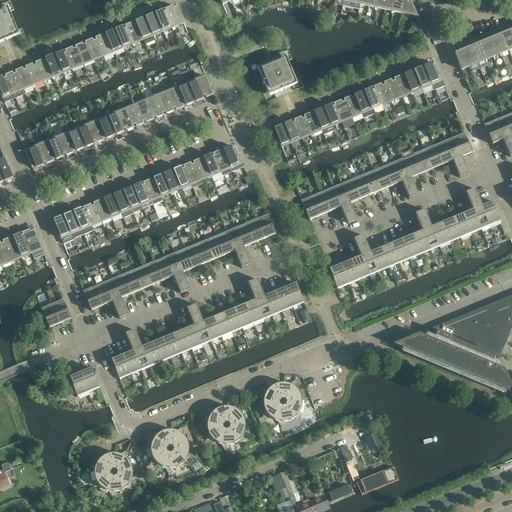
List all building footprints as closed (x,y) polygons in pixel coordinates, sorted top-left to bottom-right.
[(351,8),(352,0),(344,0),(343,6),(351,8)] [(359,10),(360,5),(361,0),(352,0),(351,8),(359,10)] [(377,9),(378,0),(369,0),(368,7),(377,9)] [(385,10),(386,0),(378,0),(377,9),(385,10)] [(393,12),(395,0),(386,0),(385,10),(393,12)] [(401,14),(404,0),(395,0),(393,12),(401,14)] [(416,17),(408,0),(404,0),(401,14),(416,17)] [(184,24),(177,7),(173,9),(172,7),(166,9),(173,28),(184,24)] [(17,31),(9,12),(5,13),(3,9),(2,10),(0,10),(0,43),(5,41),(13,38),(14,37),(15,37),(13,33),(17,31)] [(173,28),(166,9),(156,13),(163,32),(173,28)] [(163,32),(156,13),(146,18),(153,36),(163,32)] [(153,36),(146,18),(136,22),(143,41),(153,36)] [(143,41),(136,22),(126,26),(133,45),(143,41)] [(133,45),(126,26),(116,30),(123,49),(133,45)] [(123,49),(116,30),(106,34),(113,53),(123,49)] [(511,49),(511,38),(509,31),(501,34),(508,51),(511,49)] [(113,53),(106,34),(96,38),(103,57),(113,53)] [(508,51),(501,34),(494,38),(501,54),(508,51)] [(103,57),(96,38),(85,42),(93,61),(103,57)] [(501,54),(494,38),(486,41),(493,58),(501,54)] [(493,58),(486,41),(478,44),(485,61),(493,58)] [(93,61),(85,42),(76,47),(83,65),(93,61)] [(485,61),(478,44),(470,47),(477,64),(485,61)] [(83,65),(76,47),(65,51),(73,70),(83,65)] [(477,64),(470,47),(463,51),(470,67),(477,64)] [(73,70),(65,51),(56,55),(63,74),(73,70)] [(463,51),(458,52),(459,55),(455,56),(461,71),(470,67),(463,51)] [(63,74),(56,55),(46,59),(53,78),(63,74)] [(291,82),(295,81),(295,80),(287,61),(283,62),(281,58),(281,59),(280,59),(271,63),(262,66),(261,67),(263,71),(259,72),(259,73),(267,92),(271,90),(273,95),(274,94),(283,90),(291,87),(292,86),(293,86),(291,82)] [(53,78),(46,59),(35,63),(43,82),(53,78)] [(43,82),(35,63),(25,67),(33,86),(43,82)] [(442,81),(435,65),(434,65),(432,66),(431,64),(424,67),(432,85),(434,90),(444,86),(442,81)] [(33,86),(25,67),(15,71),(23,90),(33,86)] [(432,85),(424,67),(414,71),(422,90),(432,85)] [(25,95),(23,90),(15,71),(6,76),(13,94),(15,99),(25,95)] [(422,90),(414,71),(404,75),(412,94),(422,90)] [(412,94),(404,75),(394,79),(402,98),(412,94)] [(13,94),(6,76),(0,77),(0,91),(3,99),(5,103),(15,99),(13,94)] [(213,96),(205,77),(195,81),(203,100),(213,96)] [(402,98),(394,79),(384,83),(392,102),(402,98)] [(203,100),(195,81),(185,85),(193,104),(203,100)] [(392,102),(384,83),(374,87),(382,106),(392,102)] [(193,104),(185,85),(175,89),(183,108),(193,104)] [(382,106),(374,87),(364,91),(372,110),(382,106)] [(183,108),(175,89),(165,93),(173,112),(183,108)] [(372,110),(364,91),(354,96),(362,114),(372,110)] [(173,112),(165,93),(155,98),(163,116),(173,112)] [(362,114),(354,96),(344,100),(352,119),(362,114)] [(163,116),(155,98),(145,102),(153,120),(163,116)] [(352,119),(344,100),(334,104),(342,123),(352,119)] [(153,120),(145,102),(135,106),(143,125),(153,120)] [(342,123),(334,104),(324,108),(332,127),(342,123)] [(143,125),(135,106),(125,110),(133,129),(143,125)] [(332,127),(324,108),(314,112),(322,131),(332,127)] [(133,129),(125,110),(115,114),(123,133),(133,129)] [(322,131),(314,112),(304,116),(312,135),(322,131)] [(123,133),(115,114),(105,118),(113,137),(123,133)] [(312,135),(304,116),(294,120),(302,139),(312,135)] [(113,137),(105,118),(95,122),(103,141),(113,137)] [(511,136),(511,137),(504,119),(496,122),(503,140),(503,141),(510,157),(509,157),(510,158),(511,156),(511,136)] [(302,139),(294,120),(284,125),(292,143),(302,139)] [(103,141),(95,122),(85,127),(93,145),(103,141)] [(503,140),(496,122),(486,127),(485,127),(492,145),(493,145),(503,141),(503,140)] [(292,143),(284,125),(274,129),(282,148),(292,143)] [(93,145),(85,127),(75,131),(83,150),(93,145)] [(83,150),(75,131),(65,135),(73,154),(83,150)] [(73,154),(65,135),(55,139),(63,158),(73,154)] [(472,154),(465,135),(464,136),(454,140),(461,158),(462,158),(472,154)] [(63,158),(55,139),(45,143),(53,162),(63,158)] [(468,174),(462,158),(461,158),(454,140),(445,143),(453,161),(459,178),(469,174),(468,174)] [(53,162),(45,143),(35,147),(43,166),(53,162)] [(453,161),(445,143),(435,148),(442,166),(453,161)] [(43,166),(35,147),(25,151),(25,152),(32,168),(35,167),(36,169),(43,166)] [(242,164),(235,148),(231,149),(230,147),(223,150),(231,169),(242,164)] [(442,166),(435,148),(424,152),(432,170),(442,166)] [(233,172),(231,169),(223,150),(213,154),(221,173),(223,176),(233,172)] [(432,170),(424,152),(414,156),(421,174),(432,170)] [(221,173),(213,154),(203,158),(211,177),(221,173)] [(421,174),(414,156),(403,161),(411,179),(421,174)] [(13,179),(4,158),(0,159),(0,177),(2,183),(13,179)] [(211,177),(203,158),(194,162),(201,181),(211,177)] [(418,195),(411,179),(403,161),(395,164),(402,182),(409,199),(408,199),(409,199),(418,195)] [(201,181),(194,162),(184,166),(191,185),(193,189),(203,185),(201,181)] [(402,182),(395,164),(384,169),(392,187),(402,182)] [(191,185),(184,166),(174,170),(181,189),(191,185)] [(392,187),(384,169),(374,173),(381,191),(392,187)] [(181,189),(174,170),(164,175),(171,193),(181,189)] [(381,191),(374,173),(363,177),(371,195),(381,191)] [(171,193),(164,175),(154,179),(161,198),(171,193)] [(371,195),(363,177),(353,182),(360,200),(371,195)] [(161,198),(154,179),(144,183),(151,202),(153,206),(163,202),(161,198)] [(360,200),(353,182),(342,186),(349,204),(350,204),(360,200)] [(151,202),(144,183),(134,187),(141,206),(143,209),(143,210),(153,206),(151,202)] [(357,220),(350,204),(349,204),(342,186),(334,190),(341,208),(347,224),(348,225),(357,221),(357,220)] [(141,206),(134,187),(124,191),(131,210),(133,213),(143,209),(141,206)] [(341,208),(334,190),(323,194),(331,212),(341,208)] [(489,225),(481,207),(482,207),(475,190),(466,193),(466,194),(473,210),(481,228),(489,225)] [(131,210),(124,191),(114,195),(121,214),(123,218),(133,213),(131,210)] [(331,212),(323,194),(313,198),(320,216),(331,212)] [(121,214),(114,195),(104,199),(111,218),(121,214)] [(320,216),(313,198),(302,203),(309,221),(310,221),(320,216)] [(111,218),(104,199),(94,204),(101,222),(111,218)] [(500,220),(492,202),(482,207),(481,207),(489,225),(499,221),(500,220)] [(101,222),(94,204),(84,208),(91,227),(101,222)] [(91,227),(84,208),(74,212),(82,231),(83,234),(93,230),(91,227)] [(473,210),(463,215),(470,233),(481,228),(473,210)] [(438,246),(431,228),(424,211),(425,211),(424,211),(415,214),(415,215),(422,231),(430,249),(438,246)] [(82,231),(74,212),(64,216),(72,235),(73,239),(83,234),(82,231)] [(470,233),(463,215),(452,219),(459,237),(470,233)] [(72,235),(64,216),(53,220),(61,239),(63,244),(73,240),(73,239),(72,235)] [(275,235),(268,217),(267,217),(257,221),(264,239),(274,235),(275,235)] [(459,237),(452,219),(441,223),(449,241),(459,237)] [(264,239),(257,221),(246,226),(254,244),(264,239)] [(449,241),(441,223),(431,228),(438,246),(449,241)] [(254,244),(246,226),(236,230),(243,248),(244,248),(254,244)] [(44,253),(34,231),(31,232),(30,230),(28,231),(23,233),(32,254),(33,258),(44,253)] [(250,264),(244,248),(243,248),(236,230),(228,234),(235,252),(241,268),(241,269),(251,265),(251,264),(250,264)] [(422,231),(412,236),(419,254),(430,249),(422,231)] [(32,254),(23,233),(13,237),(22,258),(32,254)] [(235,252),(228,234),(217,238),(224,256),(235,252)] [(377,271),(370,253),(363,237),(363,236),(354,240),(354,241),(354,240),(361,257),(369,275),(377,271)] [(419,254),(412,236),(401,240),(409,258),(419,254)] [(22,258),(13,237),(3,241),(12,262),(22,258)] [(224,256),(217,238),(206,242),(214,260),(224,256)] [(409,258),(401,240),(391,244),(398,262),(409,258)] [(12,262),(3,241),(0,242),(0,262),(2,266),(12,262)] [(214,260),(206,242),(196,247),(203,265),(214,260)] [(398,262),(391,244),(380,249),(388,267),(398,262)] [(203,265),(196,247),(185,251),(193,269),(203,265)] [(380,249),(370,253),(377,271),(388,267),(380,249)] [(193,269),(185,251),(175,256),(182,274),(183,273),(193,269)] [(38,264),(47,261),(44,254),(35,258),(38,264)] [(189,290),(183,273),(182,274),(175,256),(166,259),(174,277),(173,277),(180,293),(180,294),(190,290),(189,290)] [(369,275),(361,257),(351,261),(358,279),(369,275)] [(174,277),(166,259),(156,263),(163,281),(173,277),(174,277)] [(358,279),(351,261),(340,265),(348,283),(358,279)] [(163,281),(156,263),(145,268),(153,286),(163,281)] [(348,283),(340,265),(330,269),(330,270),(330,269),(329,270),(337,288),(338,287),(348,283)] [(153,286),(145,268),(135,272),(142,290),(153,286)] [(398,271),(392,273),(396,282),(402,280),(398,271)] [(142,290),(135,272),(124,277),(132,295),(142,290)] [(132,295),(124,277),(113,281),(121,299),(132,295)] [(271,315),(264,297),(257,281),(257,280),(248,284),(255,301),(255,300),(263,318),(271,315)] [(128,315),(121,299),(113,281),(105,284),(113,302),(112,303),(119,319),(119,320),(129,316),(128,315)] [(113,302),(105,284),(95,289),(102,307),(112,303),(113,302)] [(303,302),(295,284),(285,288),(292,306),(302,302),(303,302)] [(292,306),(285,288),(274,293),(282,311),(292,306)] [(102,307),(95,289),(84,293),(91,312),(92,311),(102,307)] [(282,311),(274,293),(264,297),(271,315),(282,311)] [(511,327),(511,295),(507,298),(499,301),(492,304),(431,329),(435,331),(437,332),(435,337),(438,339),(437,342),(431,340),(419,334),(393,345),(399,348),(404,350),(504,391),(511,394),(511,387),(508,379),(505,370),(494,365),(492,365),(493,362),(494,358),(495,356),(499,358),(503,348),(511,328),(511,327)] [(255,300),(255,301),(245,305),(252,323),(263,318),(255,300)] [(71,320),(64,302),(63,302),(53,306),(60,324),(70,320),(71,320)] [(210,340),(202,322),(203,322),(196,306),(196,305),(187,309),(187,310),(194,326),(202,344),(210,340)] [(252,323),(245,305),(234,309),(242,327),(252,323)] [(60,324),(53,306),(42,310),(42,311),(49,329),(50,329),(50,328),(60,324)] [(242,327),(234,309),(224,314),(231,332),(242,327)] [(231,332),(224,314),(213,318),(220,336),(231,332)] [(213,318),(203,322),(202,322),(210,340),(220,336),(213,318)] [(202,344),(194,326),(184,330),(191,348),(202,344)] [(511,334),(511,327),(511,328),(503,348),(506,349),(511,334)] [(191,348),(184,330),(173,335),(180,353),(191,348)] [(149,366),(141,348),(142,348),(135,331),(125,335),(126,335),(132,351),(133,351),(140,369),(149,366)] [(180,353),(173,335),(162,339),(170,357),(180,353)] [(170,357),(162,339),(152,343),(159,361),(170,357)] [(159,361),(152,343),(142,348),(141,348),(149,366),(159,361)] [(503,394),(504,391),(404,350),(403,353),(503,394)] [(140,369),(133,351),(132,351),(122,356),(130,374),(140,369)] [(130,374),(122,356),(112,360),(111,360),(119,378),(120,378),(130,374)] [(88,391),(98,387),(99,386),(91,368),(91,369),(80,373),(88,391)] [(69,377),(77,396),(78,395),(88,391),(80,373),(70,377),(69,377)] [(302,404),(307,399),(301,397),(300,396),(300,394),(299,393),(298,392),(297,390),(295,389),(294,382),(288,385),(287,385),(286,384),(283,384),(282,384),(281,384),(280,384),(279,384),(273,380),(272,387),(270,389),(269,390),(268,391),(267,393),(265,395),(259,397),(263,402),(263,404),(264,406),(264,408),(264,409),(265,410),(265,411),(262,418),(269,417),(271,419),(272,419),(274,420),(276,421),(278,422),(281,428),(285,422),(288,422),(290,421),(292,420),(293,419),(294,419),(301,420),(300,415),(299,413),(300,412),(300,411),(300,410),(301,409),(301,407),(302,406),(302,404)] [(48,393),(54,391),(51,384),(45,386),(48,393)] [(245,428),(245,427),(251,423),(251,422),(244,420),(244,418),(243,418),(243,417),(242,415),(240,413),(239,412),(238,405),(232,408),(231,408),(229,408),(227,407),(225,407),(224,408),(223,408),(217,404),(216,411),(214,412),(213,412),(212,414),(211,415),(210,416),(209,418),(202,420),(207,425),(207,426),(207,427),(207,428),(207,429),(207,430),(208,432),(208,433),(209,435),(206,441),(213,441),(215,442),(216,443),(217,444),(219,444),(221,445),(225,451),(229,446),(231,445),(232,445),(234,444),(235,444),(237,443),(238,442),(245,443),(243,436),(244,434),(245,432),(245,431),(245,429),(245,428)] [(189,452),(189,450),(194,446),(188,443),(187,441),(186,441),(186,439),(184,438),(183,436),(182,435),(182,428),(176,432),(174,431),(172,431),(171,431),(170,431),(168,431),(167,431),(166,431),(160,427),(159,434),(157,435),(156,436),(155,438),(154,439),(153,441),(146,443),(151,448),(151,449),(151,451),(151,452),(151,454),(151,455),(151,456),(152,457),(152,458),(150,464),(156,464),(158,465),(160,467),(161,467),(163,468),(165,469),(168,475),(172,469),(175,469),(176,468),(177,468),(180,467),(181,465),(188,466),(186,460),(187,458),(188,456),(188,455),(189,454),(189,453),(189,452)] [(381,445),(376,435),(373,436),(366,439),(371,450),(381,445)] [(347,446),(340,449),(346,464),(353,461),(347,446)] [(133,475),(133,474),(138,469),(131,467),(130,464),(129,463),(128,461),(127,460),(126,459),(125,452),(119,455),(118,455),(117,454),(115,454),(114,454),(112,454),(110,455),(104,451),(103,457),(101,459),(100,460),(99,461),(98,463),(97,464),(96,465),(90,467),(94,472),(94,474),(94,475),(95,477),(95,478),(95,479),(96,481),(93,488),(100,487),(102,489),(104,490),(105,491),(107,491),(109,492),(112,498),(116,492),(118,492),(120,492),(121,491),(123,490),(125,489),(132,490),(130,483),(131,481),(132,480),(132,478),(132,476),(133,475)] [(11,470),(8,464),(2,466),(5,473),(11,470)] [(301,502),(289,471),(284,472),(280,474),(286,489),(279,491),(282,500),(289,497),(292,505),(301,502)] [(359,483),(361,490),(389,479),(387,472),(359,483)] [(0,490),(11,486),(5,473),(0,474),(0,490)] [(280,479),(272,482),(276,491),(284,488),(280,479)] [(325,490),(331,487),(328,480),(322,483),(325,490)] [(356,495),(352,485),(329,494),(333,504),(356,495)] [(229,496),(219,500),(224,511),(227,511),(235,509),(229,496)] [(324,511),(331,509),(326,496),(295,508),(296,511),(324,511)] [(223,511),(220,503),(217,504),(213,505),(216,511),(223,511)]
